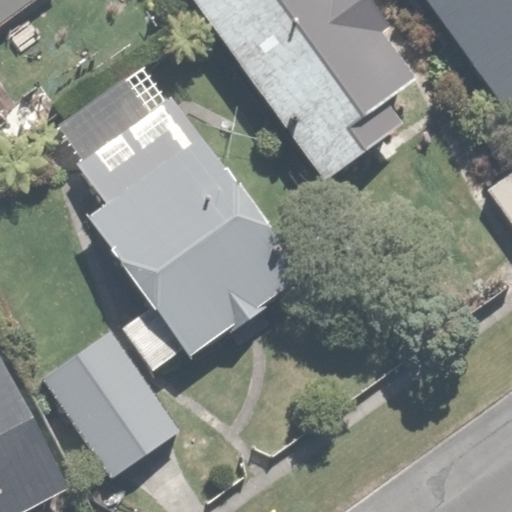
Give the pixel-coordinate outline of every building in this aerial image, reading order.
[(0,0),(0,24),(30,0),(0,0)] [(184,0),(319,181),(402,120),(387,100),(410,83),(348,0),(184,0)] [(511,0),(423,0),(505,109),(511,103),(511,0)] [(163,99),(71,167),(100,205),(78,222),(147,314),(122,333),(156,379),(275,290),(245,249),(264,234),(163,99)] [(511,174),(482,200),(511,236),(511,174)] [(176,430),(105,332),(38,381),(109,478),(176,430)] [(0,511),(13,511),(66,485),(0,358),(0,511)]
